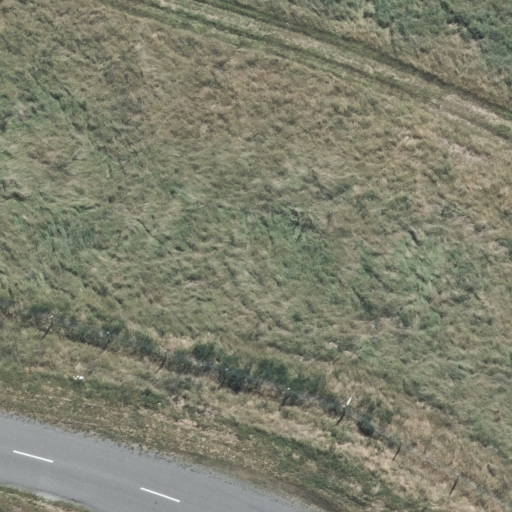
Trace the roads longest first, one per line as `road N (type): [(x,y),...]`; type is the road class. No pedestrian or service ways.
road 1 (track): [(511,170),(187,0)]
road 2 (tertiary): [(0,449),(203,511)]
